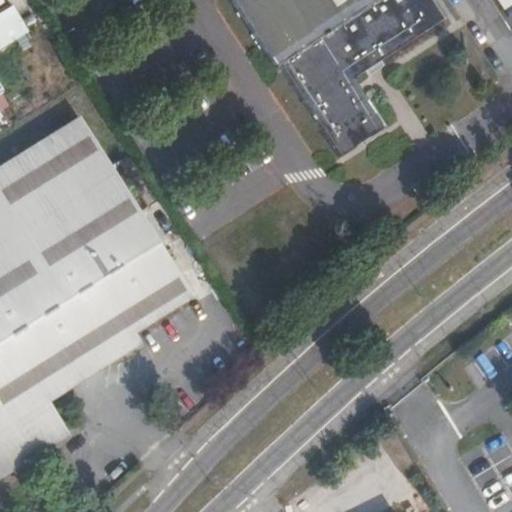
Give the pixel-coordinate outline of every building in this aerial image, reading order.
[(229,0),(273,67),(279,64),(339,156),(383,127),(351,78),(442,19),(429,0),(229,0)] [(11,4),(0,10),(0,50),(28,32),(11,4)] [(192,297),(188,292),(172,267),(161,249),(79,117),(0,165),(0,471),(61,433),(43,405),(140,344),(134,333),(192,297)] [(172,267),(183,259),(173,242),(161,249),(172,267)] [(172,267),(188,292),(199,285),(183,259),(172,267)]
